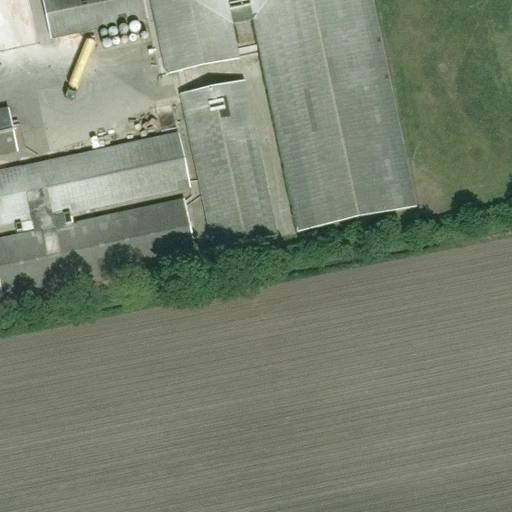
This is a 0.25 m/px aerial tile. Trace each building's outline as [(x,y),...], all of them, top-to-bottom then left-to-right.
[(41,0),(51,40),(147,20),(142,0),(41,0)] [(415,208),(370,0),(150,0),(167,76),(239,61),(231,25),(254,20),(300,233),(415,208)] [(243,83),(181,96),(214,251),(276,238),(243,83)] [(0,154),(17,151),(8,110),(0,111),(0,154)] [(196,255),(184,201),(73,224),(71,218),(70,218),(69,214),(189,188),(178,136),(21,170),(20,167),(0,171),(0,225),(31,219),(32,221),(15,225),(17,233),(33,229),(34,233),(0,240),(0,291),(1,297),(196,255)]
